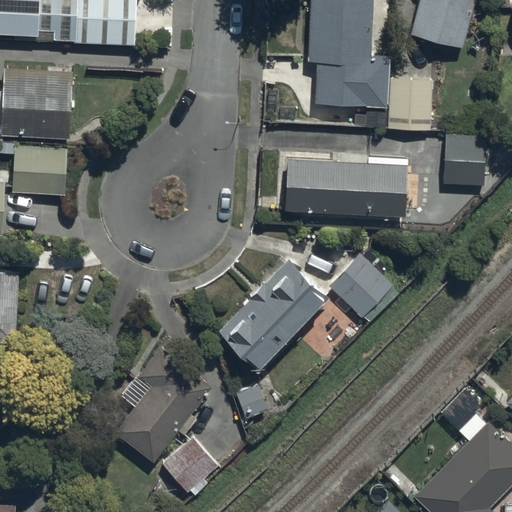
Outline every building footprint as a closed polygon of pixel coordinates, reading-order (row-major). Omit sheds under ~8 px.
[(0,0),(0,35),(15,36),(15,41),(135,48),(137,0),(0,0)] [(371,57),(372,0),(310,0),(309,63),(317,63),(316,105),(391,108),(390,129),(432,130),(434,78),(388,77),(389,57),(371,57)] [(420,0),(412,36),(465,48),(477,0),(420,0)] [(73,73),(5,69),(4,90),(0,90),(0,140),(2,141),(3,135),(70,138),(73,73)] [(487,134),(445,131),(441,184),(483,187),(487,134)] [(287,158),(285,209),(407,215),(410,165),(287,158)] [(365,248),(331,285),(369,321),(398,291),(381,274),(386,268),(365,248)] [(221,330),(261,369),(329,299),(288,260),(266,283),(265,282),(249,297),(251,299),(221,330)] [(0,341),(16,342),(19,273),(0,272),(0,341)] [(211,388),(160,348),(121,397),(135,408),(116,432),(154,462),(179,430),(184,434),(196,419),(190,415),(211,388)] [(257,383),(236,390),(246,418),(267,410),(257,383)] [(414,496),(431,511),(492,511),(490,509),(511,485),(511,446),(487,421),(414,496)] [(193,437),(162,464),(187,493),(190,490),(194,494),(208,482),(204,478),(218,465),(193,437)]
